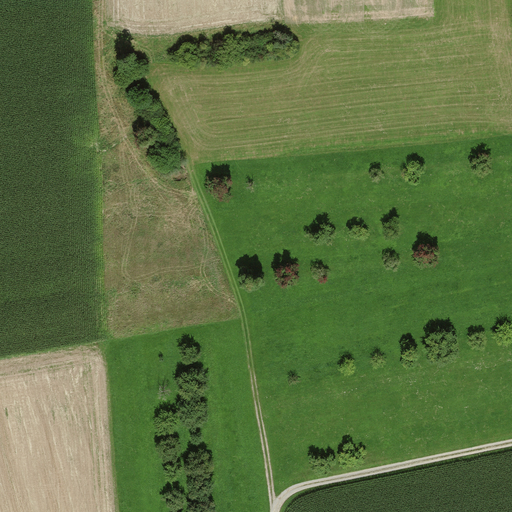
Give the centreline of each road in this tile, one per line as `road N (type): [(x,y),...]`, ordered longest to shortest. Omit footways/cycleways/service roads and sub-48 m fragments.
road 1 (track): [(272,511),(243,320),(194,200)]
road 2 (track): [(511,442),(313,482),(290,489),(275,511)]
